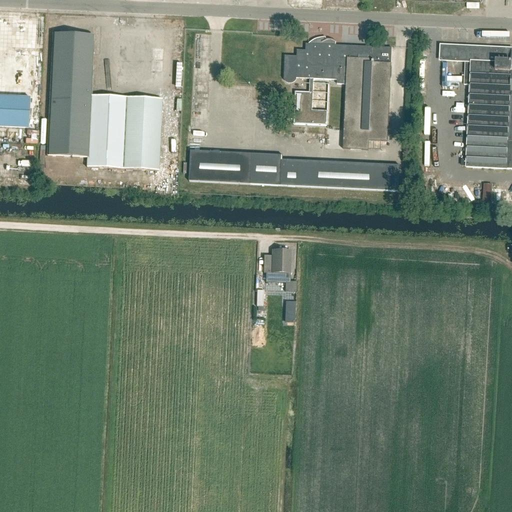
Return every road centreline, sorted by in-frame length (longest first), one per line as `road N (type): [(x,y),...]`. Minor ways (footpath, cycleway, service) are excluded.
road 1 (track): [(511,266),(472,250),(0,226)]
road 2 (unclassified): [(511,24),(0,0)]
